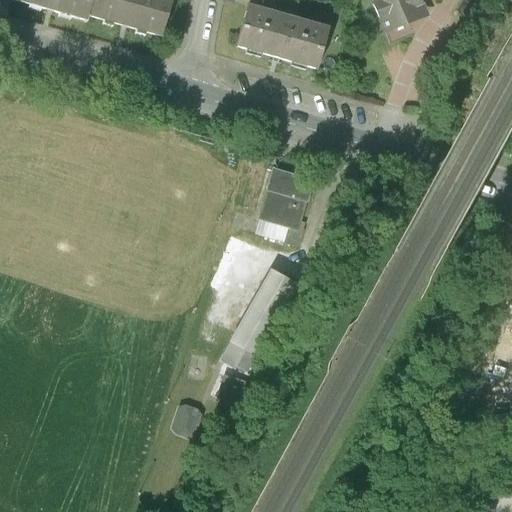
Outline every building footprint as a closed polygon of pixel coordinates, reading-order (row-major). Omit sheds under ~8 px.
[(91,0),(13,0),(13,2),(85,23),(86,18),(91,0)] [(91,0),(86,18),(159,39),(170,0),(91,0)] [(234,0),(234,3),(249,8),(257,10),(260,0),(234,0)] [(370,0),(386,35),(409,26),(421,9),(416,0),(370,0)] [(257,10),(249,8),(237,47),(316,70),(328,30),(257,10)] [(267,193),(253,236),(296,249),(300,233),(295,231),(303,205),(306,205),(312,183),(270,171),(264,193),(267,193)] [(269,274),(229,344),(253,358),(293,286),(269,274)]
